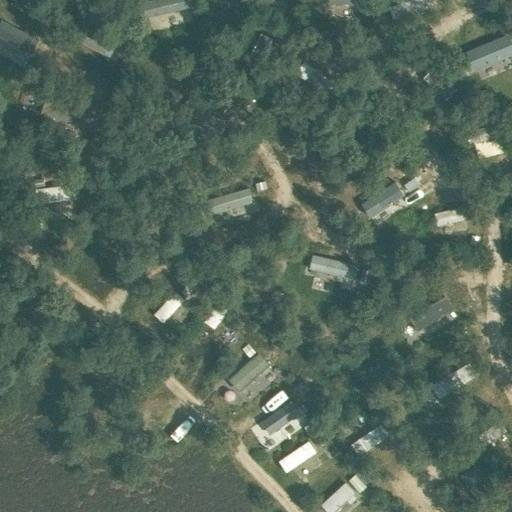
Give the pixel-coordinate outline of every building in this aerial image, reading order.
[(146,0),(141,1),(145,20),(193,9),(191,0),(146,0)] [(0,30),(14,30),(13,15),(0,15),(0,30)] [(511,48),(508,37),(460,53),(469,81),(511,66),(511,48)] [(468,77),(462,64),(454,67),(459,80),(468,77)] [(471,124),(480,148),(502,140),(493,116),(471,124)] [(413,178),(403,185),(407,192),(418,185),(413,178)] [(43,179),(34,180),(36,188),(45,187),(43,179)] [(265,181),(255,184),(257,191),(267,188),(265,181)] [(383,182),(359,204),(370,215),(394,193),(383,182)] [(429,203),(433,221),(453,217),(450,199),(429,203)] [(476,245),(478,237),(471,235),(469,243),(476,245)] [(360,280),(369,282),(372,272),(363,269),(360,280)] [(189,283),(181,292),(186,297),(194,288),(189,283)] [(436,298),(444,293),(439,284),(431,289),(436,298)] [(216,287),(197,311),(210,321),(229,298),(216,287)] [(447,297),(401,321),(412,342),(458,319),(447,297)] [(255,353),(248,344),(242,349),(249,358),(255,353)] [(279,399),(249,429),(266,445),(296,415),(279,399)] [(356,416),(360,423),(367,418),(362,411),(356,416)] [(378,417),(348,437),(358,451),(387,431),(378,417)] [(484,438),(499,435),(496,421),(482,424),(484,438)] [(310,423),(304,428),(309,435),(315,430),(310,423)] [(307,435),(273,451),(281,468),(315,452),(307,435)] [(321,437),(314,441),(319,448),(325,444),(321,437)] [(355,475),(348,481),(358,493),(365,487),(355,475)] [(511,480),(510,477),(499,485),(505,494),(511,489),(511,480)]
